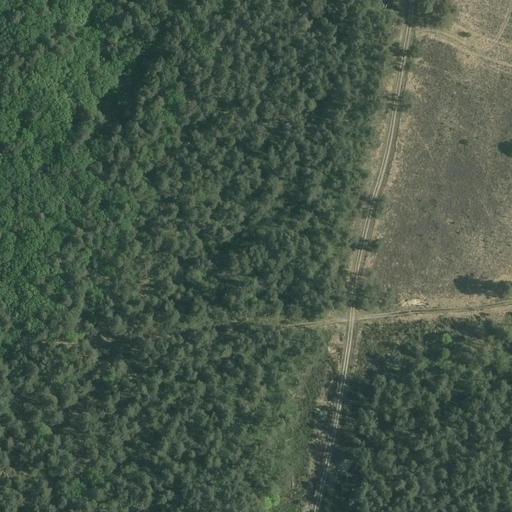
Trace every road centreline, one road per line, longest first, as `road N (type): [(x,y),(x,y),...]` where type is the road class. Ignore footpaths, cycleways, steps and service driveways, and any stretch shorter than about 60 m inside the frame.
road 1 (track): [(412,0),(315,511)]
road 2 (track): [(0,335),(69,347),(511,297)]
